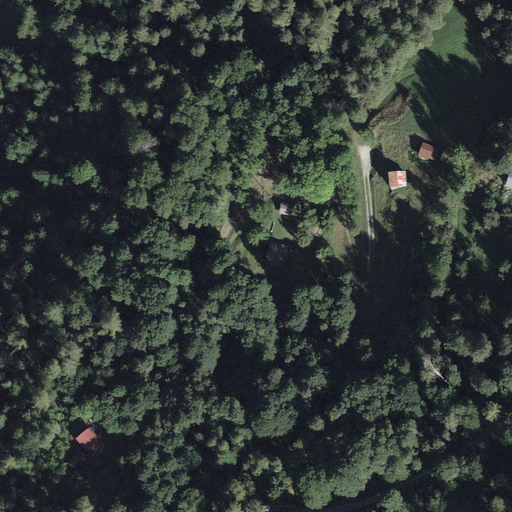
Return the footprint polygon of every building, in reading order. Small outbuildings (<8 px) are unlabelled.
[(417,153),(434,160),(439,145),(423,139),(417,153)] [(404,172),(389,174),(391,190),(406,188),(404,172)] [(282,267),(288,244),(270,239),(264,262),(282,267)] [(288,267),(295,247),(290,246),(284,265),(288,267)] [(88,433),(76,442),(88,457),(99,448),(88,433)]
